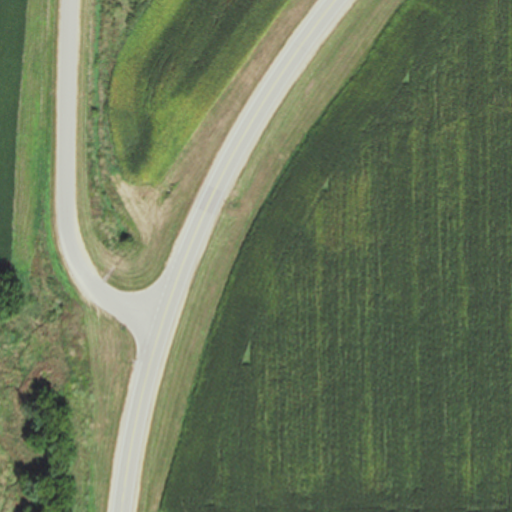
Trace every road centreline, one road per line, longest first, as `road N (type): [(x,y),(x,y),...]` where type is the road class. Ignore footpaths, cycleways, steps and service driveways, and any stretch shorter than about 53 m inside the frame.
road 1 (primary): [(123,511),(150,374),(208,210),(245,133),(335,0)]
road 2 (residential): [(129,463),(91,404),(74,301),(75,0)]
